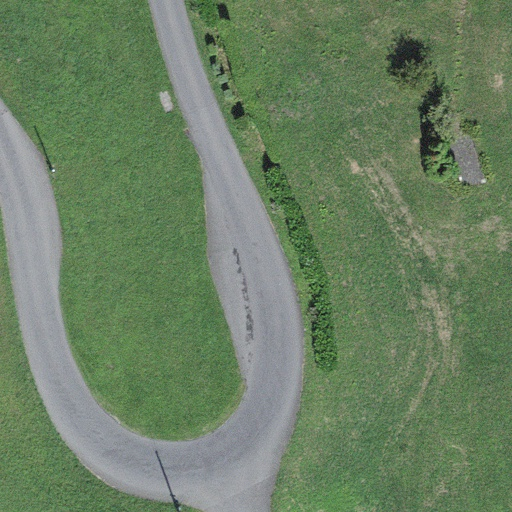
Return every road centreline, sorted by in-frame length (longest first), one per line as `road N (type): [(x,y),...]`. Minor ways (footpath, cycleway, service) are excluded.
road 1 (unclassified): [(227,460),(267,414),(277,340),(260,247),(189,78),(167,0)]
road 2 (unclassified): [(0,135),(21,206),(43,341),(78,421),(134,464),(168,470),(227,460)]
